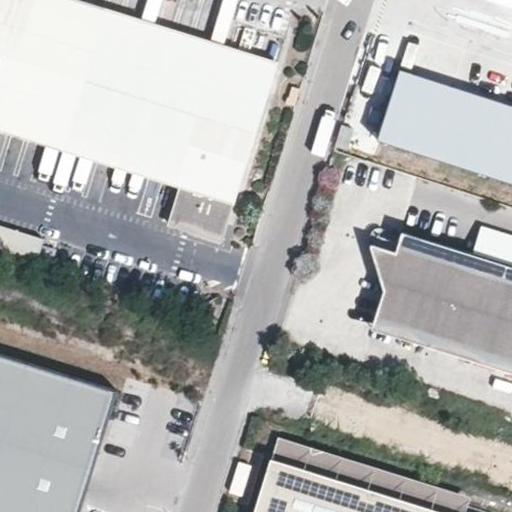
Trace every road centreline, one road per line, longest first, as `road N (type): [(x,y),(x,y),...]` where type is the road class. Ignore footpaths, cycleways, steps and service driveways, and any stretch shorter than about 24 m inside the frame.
road 1 (residential): [(193,511),(356,0)]
road 2 (unknown): [(0,197),(262,296)]
